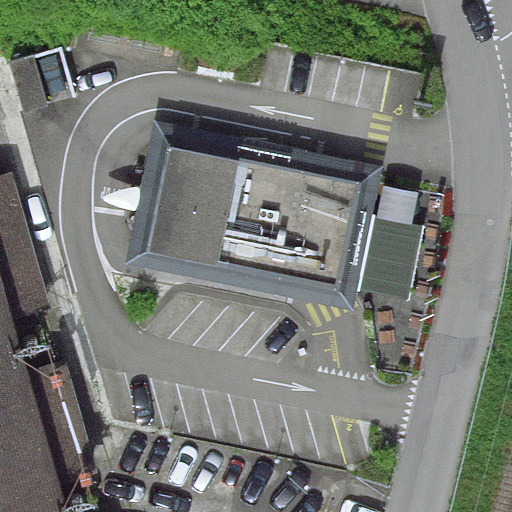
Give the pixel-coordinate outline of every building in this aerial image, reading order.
[(46,105),(32,55),(9,62),(23,112),(46,105)] [(372,215),(382,166),(154,120),(124,264),(353,310),(357,289),(372,215)] [(0,511),(67,511),(58,481),(96,470),(64,357),(30,367),(16,319),(53,308),(14,170),(0,173),(0,511)] [(418,191),(384,185),(377,216),(412,223),(418,191)] [(377,216),(372,215),(357,289),(409,299),(424,226),(412,223),(377,216)]
